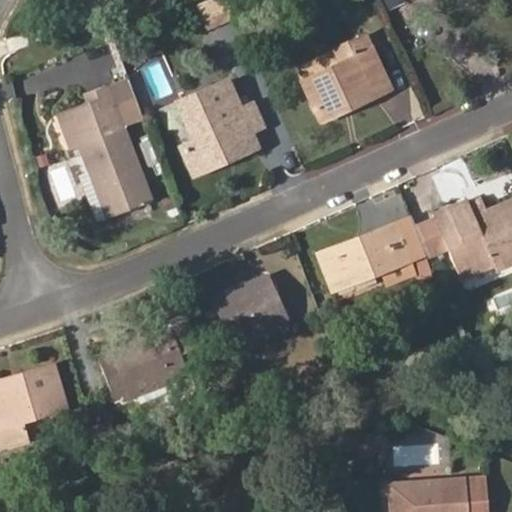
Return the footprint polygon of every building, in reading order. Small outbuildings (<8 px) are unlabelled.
[(234,22),(225,0),(215,0),(197,8),(208,33),(234,22)] [(365,30),(347,38),(356,60),(344,66),(305,84),(322,120),(342,111),(337,101),(386,80),(365,30)] [(347,38),(334,43),(344,66),(356,60),(347,38)] [(123,129),(145,120),(128,78),(107,86),(123,129)] [(243,107),(231,78),(175,103),(192,143),(180,149),(188,167),(256,136),(254,130),(265,125),(254,102),(243,107)] [(342,111),(391,89),(386,80),(337,101),(342,111)] [(84,94),(87,103),(57,114),(69,144),(76,142),(89,175),(95,173),(112,216),(150,201),(123,129),(107,86),(106,85),(84,94)] [(188,167),(192,175),(259,144),(256,136),(188,167)] [(80,178),(97,221),(112,216),(95,173),(89,175),(80,178)] [(486,211),(480,197),(468,202),(475,216),(486,211)] [(475,216),(468,202),(434,217),(436,220),(447,247),(461,278),(494,264),(497,268),(511,261),(511,199),(486,211),(475,216)] [(331,290),(428,254),(417,228),(413,218),(363,236),(366,245),(321,263),(331,290)] [(428,254),(428,255),(447,247),(436,220),(417,228),(428,254)] [(363,236),(318,254),(321,263),(366,245),(363,236)] [(256,289),(229,301),(226,294),(213,300),(231,341),(287,316),(269,275),(253,283),(256,289)] [(226,294),(229,301),(256,289),(253,283),(226,294)] [(171,373),(185,368),(181,352),(200,345),(191,322),(98,356),(112,396),(122,392),(171,373)] [(67,408),(53,364),(16,375),(18,384),(0,388),(0,448),(28,440),(22,421),(67,408)] [(122,392),(123,399),(174,380),(171,373),(122,392)] [(0,380),(0,388),(18,384),(16,375),(0,380)] [(103,455),(121,449),(113,421),(94,426),(103,455)] [(353,439),(358,454),(387,444),(382,428),(353,439)] [(355,459),(346,456),(340,470),(350,474),(355,459)] [(338,475),(348,479),(350,474),(340,470),(338,475)] [(490,511),(487,475),(395,484),(397,511),(490,511)]
